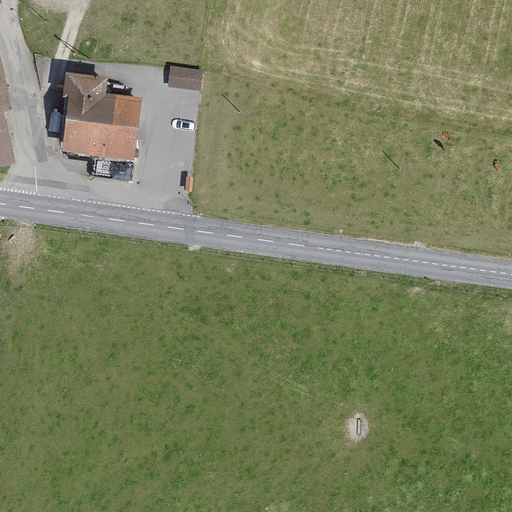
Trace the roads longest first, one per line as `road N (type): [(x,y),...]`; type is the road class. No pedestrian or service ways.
road 1 (secondary): [(38,209),(511,275)]
road 2 (residential): [(38,209),(0,13)]
